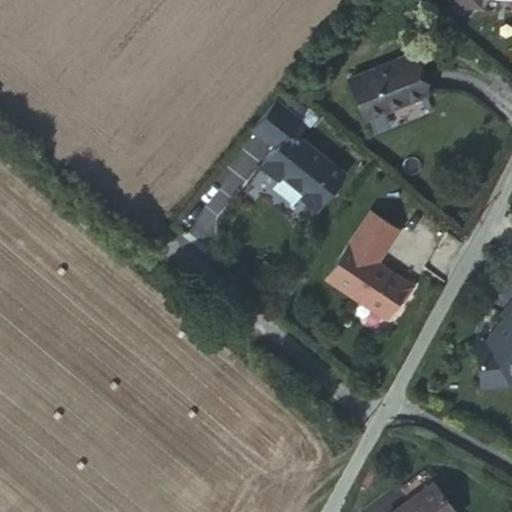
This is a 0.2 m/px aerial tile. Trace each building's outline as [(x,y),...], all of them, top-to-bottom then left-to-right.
[(425,98),(409,58),(350,81),(366,120),(425,98)] [(301,122),(277,102),(254,129),(278,148),(262,166),(279,181),(282,177),(304,195),(301,199),(316,212),(346,177),(293,133),(301,122)] [(398,230),(370,211),(324,276),(382,318),(396,298),(391,295),(401,281),(375,262),(398,230)] [(410,287),(401,281),(391,295),(396,298),(400,301),(410,287)] [(511,299),(500,315),(503,317),(491,335),(495,338),(489,348),(477,349),(480,388),(508,386),(511,381),(511,299)] [(477,344),(477,349),(489,348),(495,338),(491,335),(486,343),(477,344)] [(454,511),(432,482),(391,511),(454,511)]
